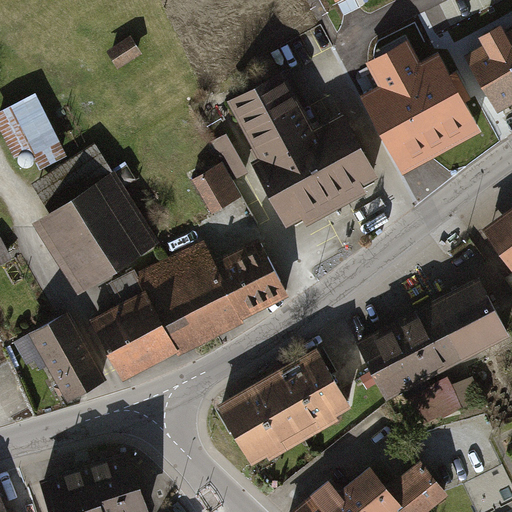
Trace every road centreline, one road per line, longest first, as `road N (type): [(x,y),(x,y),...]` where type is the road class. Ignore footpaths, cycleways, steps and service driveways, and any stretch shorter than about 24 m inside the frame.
road 1 (tertiary): [(511,160),(263,343),(137,405)]
road 2 (tertiary): [(137,405),(243,511)]
road 3 (tertiary): [(137,405),(0,445)]
